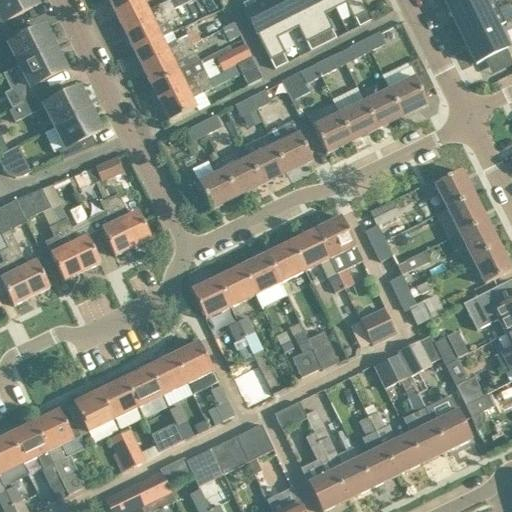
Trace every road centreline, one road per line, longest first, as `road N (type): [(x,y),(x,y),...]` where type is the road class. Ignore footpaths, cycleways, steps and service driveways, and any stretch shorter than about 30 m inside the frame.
road 1 (residential): [(470,121),(191,261)]
road 2 (residential): [(191,261),(63,0)]
road 3 (residential): [(191,261),(143,314),(83,340),(60,332),(9,358),(0,378)]
road 4 (residential): [(470,121),(411,0)]
